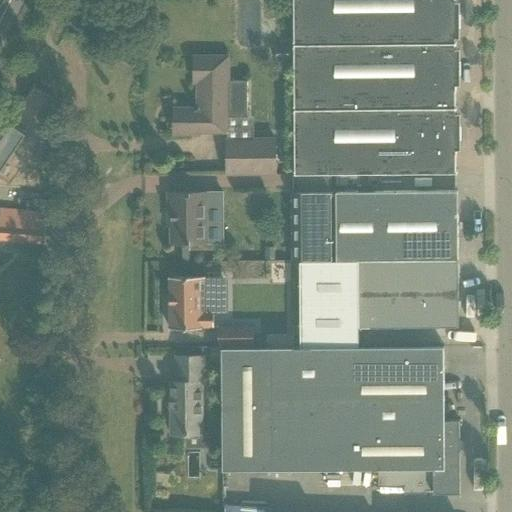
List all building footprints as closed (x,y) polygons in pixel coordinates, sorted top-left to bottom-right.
[(292,0),(294,174),(458,173),(458,171),(457,171),(457,150),(461,150),(460,113),(456,113),(456,109),(457,109),(457,107),(456,107),(456,85),(460,85),(460,48),(456,48),(456,45),(456,42),(456,38),(460,38),(460,1),(455,1),(455,0),(292,0)] [(174,109),(174,134),(199,134),(199,132),(227,132),(227,117),(248,117),(248,82),(229,82),(229,57),(214,57),(194,57),(194,82),(198,82),(198,108),(194,108),(194,109),(174,109)] [(10,125),(0,140),(0,171),(25,136),(10,125)] [(227,140),(227,175),(275,175),(275,140),(260,140),(227,140)] [(358,259),(458,259),(458,191),(336,192),(336,260),(358,259)] [(293,192),(293,260),(332,260),(331,192),(293,192)] [(206,193),(168,193),(168,209),(171,209),(171,227),(171,243),(206,243),(222,243),(222,193),(206,193)] [(41,211),(3,208),(0,207),(0,241),(42,244),(44,213),(41,213),(41,211)] [(358,259),(358,269),(340,269),(341,327),(459,326),(458,259),(358,259)] [(203,277),(169,277),(169,329),(202,329),(202,327),(213,327),(213,313),(204,313),(203,277)] [(252,327),(218,327),(218,348),(222,348),(253,348),(252,327)] [(444,346),(222,348),(223,470),(378,469),(379,487),(404,486),(404,494),(426,493),(426,490),(434,490),(434,493),(460,493),(460,450),(461,450),(461,440),(460,440),(460,420),(445,420),(444,346)] [(205,382),(204,356),(175,356),(176,381),(170,381),(170,435),(203,434),(203,382),(205,382)] [(173,485),(171,511),(218,511),(219,487),(173,485)]
